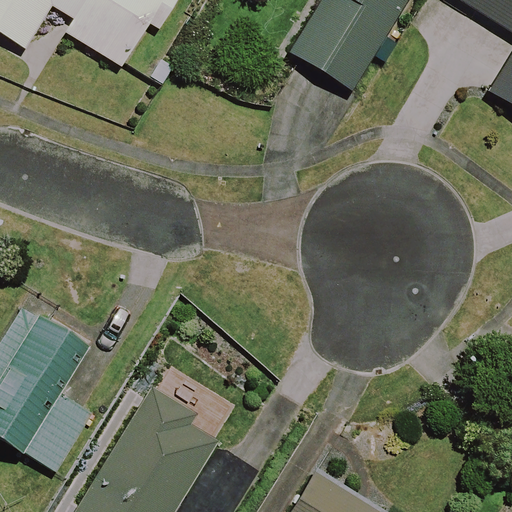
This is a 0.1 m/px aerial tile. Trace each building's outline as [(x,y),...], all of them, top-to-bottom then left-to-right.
[(0,0),(0,43),(17,54),(45,10),(66,23),(58,36),(113,71),(141,27),(151,33),(171,0),(0,0)] [(311,0),(278,57),(346,98),(365,65),(378,72),(393,47),(380,40),(403,0),(311,0)] [(511,0),(444,0),(511,41),(511,45),(480,97),(511,116),(511,0)] [(0,461),(6,452),(50,477),(85,415),(54,397),(81,350),(15,312),(0,337),(0,461)] [(169,511),(214,437),(143,394),(73,511),(169,511)] [(366,511),(307,476),(285,511),(366,511)]
